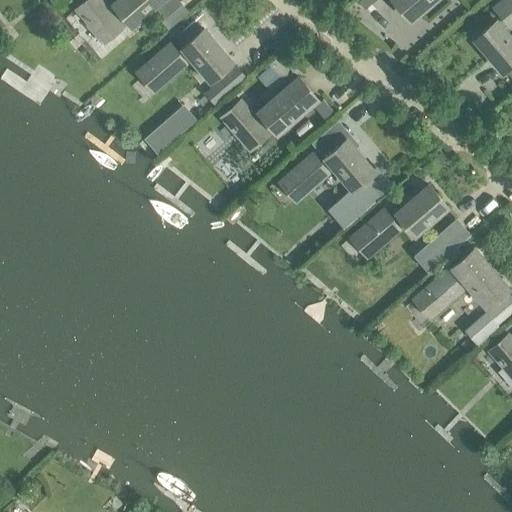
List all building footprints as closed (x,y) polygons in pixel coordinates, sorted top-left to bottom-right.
[(116,0),(113,4),(114,5),(108,11),(99,0),(86,0),(77,8),(105,40),(121,26),(113,17),(119,12),(131,25),(160,0),(116,0)] [(357,0),(357,1),(364,9),(375,0),(357,0)] [(393,0),(410,19),(431,0),(393,0)] [(511,0),(503,0),(495,8),(502,17),(497,22),(495,20),(474,39),(501,71),(511,61),(511,39),(502,28),(507,23),(509,25),(511,21),(511,0)] [(156,13),(167,26),(173,21),(162,8),(156,13)] [(209,80),(231,61),(203,29),(182,48),(183,49),(177,54),(170,45),(138,72),(152,89),(184,61),(183,60),(188,55),(209,80)] [(291,70),(279,56),(269,65),(281,79),(291,70)] [(244,76),(236,67),(215,85),(223,95),(244,76)] [(298,77),(258,111),(259,112),(253,118),(239,101),(222,115),(250,147),(267,133),(259,124),(265,119),(276,132),(316,98),(298,77)] [(164,121),(144,138),(157,152),(176,136),(164,121)] [(352,189),(373,171),(346,139),(324,157),(325,159),(320,163),(312,154),(280,182),(294,199),(327,171),(325,169),(331,165),(352,189)] [(428,185),(395,212),(397,214),(391,219),(384,210),(351,238),(365,254),(398,227),(397,226),(402,220),(414,234),(446,206),(428,185)] [(453,227),(428,249),(439,262),(464,239),(453,227)] [(507,288),(480,256),(473,248),(452,267),(459,276),(454,280),(446,271),(414,299),(428,316),(461,288),(459,287),(465,282),(486,306),(507,288)] [(511,299),(508,295),(486,313),(495,324),(511,309),(511,299)] [(511,341),(506,335),(490,350),(511,375),(511,341)]
